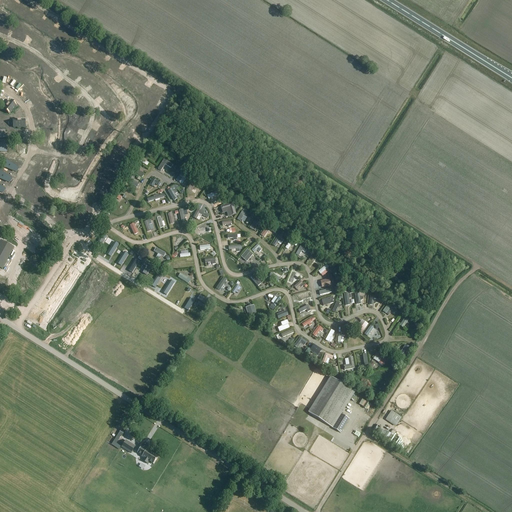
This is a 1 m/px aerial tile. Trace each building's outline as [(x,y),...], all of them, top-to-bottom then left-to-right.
[(45,37),(42,36),(44,31),(41,30),(35,43),(38,45),(38,44),(42,45),(45,37)] [(40,59),(39,58),(41,56),(35,51),(31,56),(38,62),(40,59)] [(67,86),(70,87),(72,83),(65,79),(60,87),(65,90),(67,86)] [(20,88),(23,86),(16,80),(13,82),(20,88)] [(96,100),(98,98),(92,92),(90,94),(96,100)] [(113,100),(120,109),(123,107),(116,97),(113,100)] [(10,114),(11,112),(16,106),(14,104),(11,102),(9,104),(6,107),(4,109),(7,112),(10,114)] [(73,112),(70,119),(73,120),(74,118),(79,120),(80,115),(73,112)] [(91,130),(96,125),(91,121),(86,126),(91,130)] [(66,141),(71,135),(67,131),(61,137),(66,141)] [(78,141),(73,146),(77,149),(82,144),(78,141)] [(21,154),(25,155),(27,143),(23,142),(22,145),(18,145),(18,150),(22,151),(21,154)] [(145,145),(135,161),(151,172),(154,172),(155,170),(156,170),(164,157),(145,145)] [(93,149),(90,153),(87,151),(85,154),(90,158),(95,151),(93,149)] [(164,157),(156,170),(159,173),(170,179),(174,172),(177,173),(181,168),(164,157)] [(7,161),(4,165),(16,172),(18,168),(7,161)] [(135,161),(129,170),(143,179),(145,176),(147,174),(149,173),(151,172),(135,161)] [(42,179),(47,182),(49,179),(51,180),(57,172),(49,167),(42,179)] [(177,173),(173,180),(179,184),(186,189),(195,176),(181,168),(177,173)] [(31,170),(26,181),(31,183),(35,173),(31,170)] [(129,170),(123,180),(139,190),(143,180),(143,179),(129,170)] [(0,172),(0,171),(0,177),(9,183),(11,179),(0,172)] [(75,184),(77,181),(68,175),(66,178),(75,184)] [(145,187),(142,193),(146,196),(161,188),(159,186),(162,180),(158,177),(156,176),(155,176),(153,176),(152,176),(151,177),(149,178),(148,179),(148,180),(147,182),(145,187)] [(179,184),(178,185),(183,188),(185,202),(193,200),(196,199),(198,199),(208,185),(195,176),(186,189),(179,184)] [(123,180),(114,195),(131,205),(135,198),(139,190),(123,180)] [(162,187),(161,188),(172,205),(185,202),(183,188),(178,185),(177,184),(175,184),(174,184),(170,187),(169,186),(162,187)] [(208,185),(198,199),(200,200),(202,200),(204,201),(206,202),(208,203),(209,205),(211,206),(212,208),(235,202),(208,185)] [(146,196),(143,198),(153,209),(172,205),(161,188),(146,196)] [(23,200),(29,193),(25,190),(20,198),(23,200)] [(114,195),(95,226),(101,223),(106,221),(112,219),(117,217),(124,216),(128,210),(131,205),(114,195)] [(235,202),(212,208),(213,210),(214,213),(216,222),(233,219),(242,206),(235,202)] [(194,204),(177,208),(182,230),(184,231),(198,204),(196,204),(194,204)] [(198,204),(184,231),(185,231),(189,229),(211,219),(210,214),(209,212),(208,210),(207,208),(206,207),(204,206),(202,205),(200,204),(198,204)] [(233,219),(233,220),(233,224),(237,227),(239,223),(247,228),(255,215),(243,207),(242,206),(233,219)] [(177,208),(165,211),(170,232),(174,230),(176,230),(178,230),(180,230),(182,230),(177,208)] [(165,211),(154,214),(160,235),(170,232),(165,211)] [(154,214),(140,217),(146,239),(160,235),(154,214)] [(255,215),(247,228),(253,232),(259,236),(268,223),(255,215)] [(211,219),(189,229),(217,247),(211,219)] [(233,219),(216,222),(219,234),(247,233),(242,230),(237,227),(233,224),(233,220),(233,219)] [(268,223),(259,236),(264,241),(269,246),(279,230),(268,223)] [(134,224),(129,226),(134,236),(139,234),(134,224)] [(279,230),(269,246),(274,250),(276,252),(278,255),(289,236),(279,230)] [(100,231),(87,250),(98,257),(111,238),(100,231)] [(247,233),(219,234),(222,246),(244,244),(250,235),(247,233)] [(175,235),(171,236),(173,252),(176,252),(187,239),(186,238),(185,237),(184,236),(182,235),(180,235),(179,234),(177,234),(175,235)] [(244,244),(222,246),(223,252),(228,252),(238,258),(245,249),(250,248),(257,241),(250,235),(244,244)] [(171,236),(152,242),(170,257),(173,252),(171,236)] [(289,236),(278,255),(280,258),(281,262),(287,262),(299,242),(289,236)] [(111,238),(98,257),(109,264),(123,245),(111,238)] [(173,252),(170,257),(171,260),(174,259),(193,258),(190,245),(190,243),(189,242),(188,240),(187,239),(176,252),(173,252)] [(0,267),(2,269),(14,247),(1,240),(0,241),(0,267)] [(250,248),(249,249),(263,266),(266,265),(274,258),(272,255),(270,253),(264,247),(257,241),(250,248)] [(137,245),(133,251),(134,252),(145,259),(157,266),(158,267),(171,260),(170,257),(152,242),(143,245),(140,245),(137,245)] [(299,242),(287,262),(296,261),(298,261),(301,262),(303,263),(305,264),(314,252),(309,249),(299,242)] [(245,249),(238,258),(246,264),(249,270),(251,269),(257,267),(263,266),(249,249),(250,248),(245,249)] [(116,263),(120,266),(128,255),(124,252),(116,263)] [(314,252),(305,264),(308,266),(309,269),(311,271),(312,274),(328,261),(314,252)] [(138,257),(128,271),(132,274),(142,260),(138,257)] [(219,257),(198,259),(201,272),(202,276),(223,268),(222,266),(221,263),(219,257)] [(171,260),(158,267),(165,272),(196,269),(193,258),(174,259),(171,260)] [(145,259),(132,278),(140,283),(144,286),(157,266),(145,259)] [(328,261),(312,274),(314,283),(349,274),(332,263),(328,261)] [(157,266),(144,286),(155,293),(168,273),(165,272),(158,267),(157,266)] [(266,269),(258,272),(275,287),(277,287),(279,287),(281,288),(282,288),(292,266),(284,267),(275,268),(266,269)] [(292,266),(282,288),(285,289),(287,291),(307,274),(306,272),(305,271),(304,269),(303,268),(301,267),(300,266),(298,266),(296,266),(292,266)] [(223,268),(202,276),(204,280),(207,284),(210,288),(213,291),(226,272),(224,270),(223,268)] [(196,269),(165,272),(168,273),(179,280),(188,286),(200,281),(198,278),(197,273),(196,269)] [(226,272),(213,291),(216,293),(219,295),(222,297),(226,298),(237,278),(237,277),(234,277),(231,276),(228,274),(226,272)] [(252,273),(246,275),(260,292),(273,288),(275,287),(258,272),(252,273)] [(168,273),(155,293),(166,300),(179,280),(168,273)] [(307,274),(287,291),(289,293),(291,296),(311,291),(307,275),(307,274)] [(349,274),(314,283),(316,292),(344,285),(350,275),(349,274)] [(239,277),(237,277),(237,278),(248,297),(260,292),(246,275),(241,277),(239,277)] [(344,285),(340,290),(345,317),(356,312),(350,275),(344,285)] [(368,286),(350,275),(356,312),(361,310),(364,309),(367,309),(368,286)] [(237,278),(226,298),(230,299),(234,299),(238,299),(242,298),(248,297),(237,278)] [(179,280),(166,300),(178,307),(191,288),(179,280)] [(344,285),(316,292),(317,300),(338,294),(344,285)] [(368,286),(367,309),(370,309),(373,309),(376,311),(379,312),(389,299),(376,291),(368,286)] [(191,288),(178,307),(189,314),(202,295),(195,290),(191,288)] [(338,295),(328,316),(335,321),(337,320),(345,317),(340,290),(338,294),(338,295)] [(311,291),(291,296),(292,298),(292,300),(294,310),(313,303),(311,291)] [(275,292),(262,296),(271,315),(284,295),(282,293),(280,292),(277,292),(275,292)] [(338,294),(317,300),(320,311),(320,312),(328,316),(338,295),(338,294)] [(202,295),(189,314),(193,317),(200,321),(214,302),(202,295)] [(271,315),(262,328),(291,315),(288,301),(287,299),(287,298),(286,296),(284,295),(271,315)] [(262,296),(252,300),(261,330),(262,328),(271,315),(262,296)] [(389,299),(379,312),(381,314),(382,316),(384,318),(385,320),(387,330),(388,331),(404,308),(389,299)] [(230,303),(228,311),(239,318),(260,331),(261,330),(252,300),(243,303),(240,303),(237,304),(234,304),(230,303)] [(313,303),(294,310),(296,319),(297,322),(298,325),(316,314),(315,312),(313,303)] [(363,314),(340,324),(349,330),(360,337),(375,315),(372,314),(369,313),(366,313),(363,314)] [(316,314),(298,325),(300,328),(301,330),(304,332),(306,334),(309,336),(320,321),(319,319),(318,318),(317,316),(316,314)] [(261,330),(260,331),(270,337),(294,327),(293,324),(292,320),(291,315),(262,328),(261,330)] [(375,315),(360,337),(369,343),(378,341),(379,340),(380,339),(382,338),(383,337),(383,336),(384,334),(384,332),(383,331),(380,322),(379,320),(378,318),(377,316),(375,315)] [(398,326),(402,329),(410,317),(405,315),(398,326)] [(320,321),(309,336),(321,344),(332,326),(329,325),(325,324),(323,323),(320,321)] [(337,325),(335,349),(338,350),(340,349),(347,348),(349,330),(340,324),(339,324),(337,325)] [(332,326),(321,344),(327,347),(331,349),(335,349),(337,325),(334,325),(332,326)] [(295,327),(270,338),(289,349),(300,335),(298,332),(296,330),(295,327)] [(349,330),(347,348),(369,343),(360,337),(349,330)] [(300,335),(289,349),(303,359),(313,344),(302,336),(300,335)] [(384,343),(384,352),(403,364),(414,345),(407,342),(403,341),(398,341),(394,341),(391,342),(388,342),(384,343)] [(375,346),(366,348),(370,373),(401,366),(403,364),(384,352),(384,343),(379,345),(375,346)] [(313,344),(303,359),(318,368),(324,351),(313,344)] [(366,348),(353,351),(357,375),(370,373),(366,348)] [(338,354),(336,354),(340,379),(357,375),(353,351),(341,354),(338,354)] [(332,360),(333,356),(325,353),(322,362),(325,364),(327,358),(332,360)] [(341,433),(349,419),(341,414),(355,392),(332,378),(309,413),(341,433)] [(368,410),(371,405),(364,401),(361,406),(368,410)] [(396,426),(401,418),(391,411),(386,419),(396,426)] [(135,447),(126,441),(121,448),(131,454),(135,447)] [(142,445),(138,451),(143,454),(143,455),(145,456),(144,459),(148,462),(150,459),(154,462),(158,455),(147,448),(145,447),(143,446),(142,445)]
